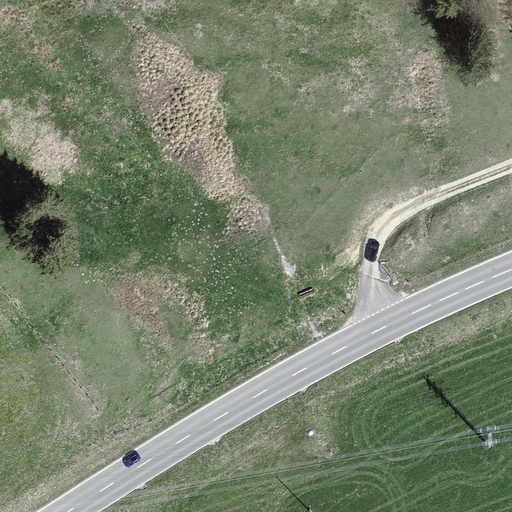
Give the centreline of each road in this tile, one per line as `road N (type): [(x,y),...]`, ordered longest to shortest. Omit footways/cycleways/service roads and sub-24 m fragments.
road 1 (secondary): [(74,511),(386,328),(511,268)]
road 2 (track): [(386,328),(364,261),(394,219),(511,170)]
